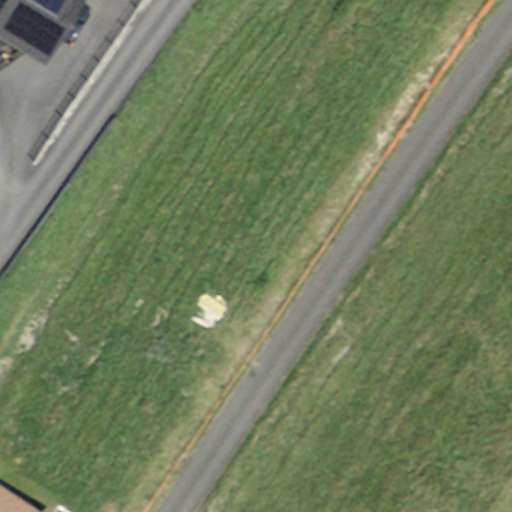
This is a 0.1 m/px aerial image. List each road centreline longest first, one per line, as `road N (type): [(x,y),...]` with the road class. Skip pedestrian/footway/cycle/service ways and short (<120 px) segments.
road 1 (residential): [(175,511),(511,18)]
road 2 (residential): [(170,0),(0,237)]
